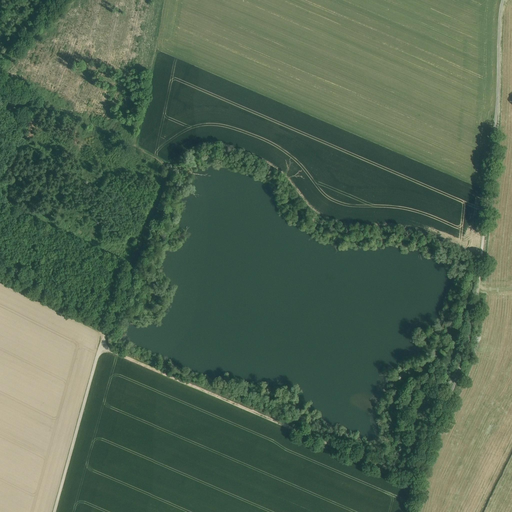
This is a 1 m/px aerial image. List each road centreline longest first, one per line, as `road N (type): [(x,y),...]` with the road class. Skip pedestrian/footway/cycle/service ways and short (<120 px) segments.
road 1 (track): [(408,511),(473,318),(503,0)]
road 2 (track): [(54,511),(98,354),(163,171),(154,158),(44,98)]
road 3 (track): [(417,479),(101,346)]
